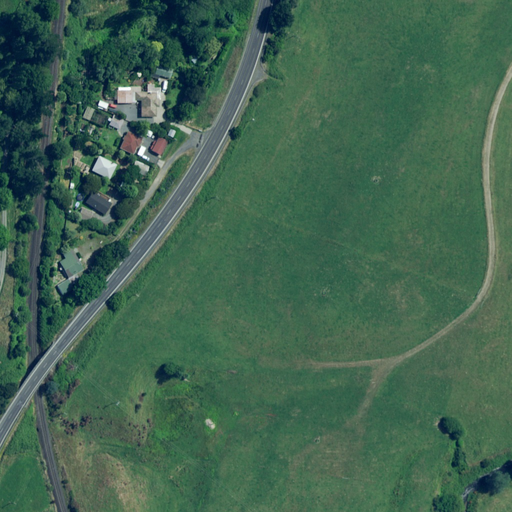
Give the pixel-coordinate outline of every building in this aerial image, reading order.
[(171,72),(154,67),(151,77),(157,79),(158,76),(169,79),(171,72)] [(156,108),(158,108),(158,100),(159,100),(159,87),(128,87),(116,87),(116,89),(115,89),(115,90),(112,90),(112,101),(115,101),(115,103),(130,103),(135,102),(135,100),(139,100),(139,117),(156,117),(156,108)] [(106,104),(98,101),(96,106),(103,109),(106,104)] [(107,115),(86,106),(81,117),(102,126),(107,115)] [(123,120),(114,116),(110,125),(119,129),(123,120)] [(141,138),(124,130),(120,139),(122,140),(118,148),(132,154),(135,147),(137,148),(141,138)] [(167,142),(158,137),(150,150),(159,155),(167,142)] [(116,164),(97,155),(89,171),(108,180),(116,164)] [(148,167),(134,160),(129,170),(143,177),(148,167)] [(103,215),(110,204),(108,202),(108,201),(104,198),(103,200),(94,195),(93,196),(89,193),(84,203),(103,215)] [(91,214),(80,208),(76,218),(87,223),(91,214)] [(59,291),(58,292),(59,295),(61,294),(61,295),(72,289),(70,285),(79,280),(76,274),(86,268),(80,258),(77,259),(74,253),(59,262),(61,266),(58,267),(58,268),(57,269),(58,270),(58,271),(59,271),(60,271),(63,270),(68,279),(56,286),(59,291)]
